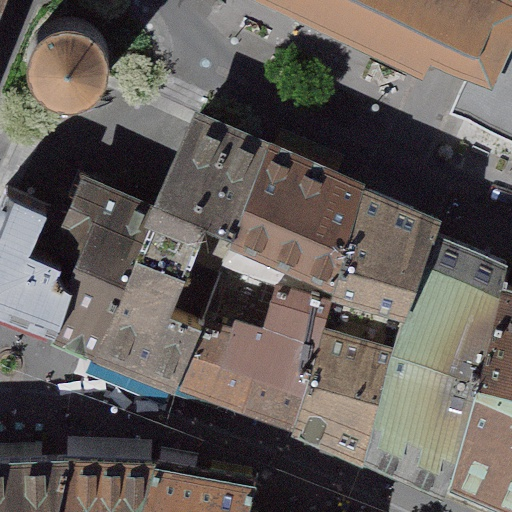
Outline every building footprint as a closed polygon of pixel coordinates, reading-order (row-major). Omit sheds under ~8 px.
[(0,0),(0,26),(9,0),(0,0)] [(248,0),(425,83),(433,66),(492,94),(511,50),(511,1),(509,0),(248,0)] [(73,3),(55,5),(47,8),(38,15),(31,24),(27,31),(25,45),(27,59),(37,75),(48,83),(61,88),(79,87),(92,81),(102,71),(110,55),(110,34),(105,23),(97,13),(87,7),(73,3)] [(155,210),(128,270),(174,306),(211,220),(237,231),(269,148),(198,116),(155,210)] [(361,190),(269,148),(237,231),(339,273),(361,190)] [(59,241),(85,252),(128,270),(155,210),(84,181),(70,215),(59,241)] [(59,241),(70,215),(7,185),(0,200),(0,304),(54,325),(85,252),(59,241)] [(324,323),(398,348),(437,235),(442,218),(361,190),(339,273),(324,323)] [(324,323),(339,273),(237,231),(211,220),(174,306),(203,316),(180,376),(294,418),(324,323)] [(398,348),(477,375),(503,284),(508,262),(437,235),(398,348)] [(85,252),(54,325),(97,340),(128,270),(85,252)] [(128,270),(97,340),(180,376),(203,316),(174,306),(128,270)] [(511,286),(503,284),(477,375),(511,387),(511,286)] [(324,323),(294,418),(370,451),(398,348),(324,323)] [(398,348),(370,451),(448,487),(453,471),(477,375),(398,348)] [(511,387),(477,375),(453,471),(511,497),(511,387)] [(0,511),(52,511),(69,456),(0,456),(0,511)] [(135,511),(156,460),(69,456),(52,511),(135,511)] [(248,511),(256,477),(156,460),(135,511),(248,511)]
